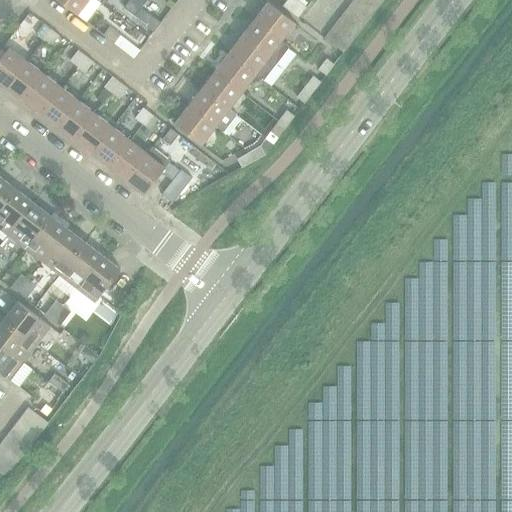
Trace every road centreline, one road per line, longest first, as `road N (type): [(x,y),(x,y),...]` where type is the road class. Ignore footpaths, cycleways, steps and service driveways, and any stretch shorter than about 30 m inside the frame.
road 1 (secondary): [(224,294),(452,0)]
road 2 (residential): [(224,294),(0,118)]
road 3 (secondary): [(54,511),(224,294)]
road 4 (residential): [(33,0),(132,76),(192,0)]
